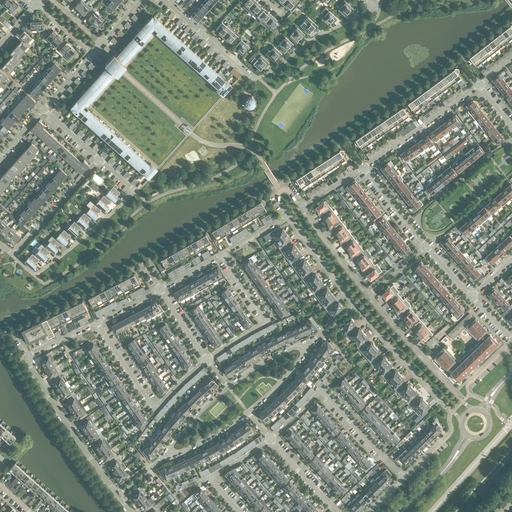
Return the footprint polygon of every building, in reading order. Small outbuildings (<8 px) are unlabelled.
[(17,2),(15,0),(13,0),(7,8),(11,11),(10,13),(13,15),(17,10),(18,11),(19,11),(20,11),(21,10),(21,9),(21,8),(20,7),(18,5),(19,4),(17,2)] [(76,0),(72,4),(75,6),(74,7),(76,9),(75,9),(78,12),(86,3),(81,0),(76,0)] [(117,4),(112,0),(105,0),(105,1),(113,8),(117,4)] [(200,1),(208,8),(212,4),(206,0),(204,0),(202,3),(200,1)] [(242,7),(247,11),(255,2),(253,0),(241,0),(240,2),(244,5),(242,7)] [(286,0),(283,4),(290,10),(290,9),(292,11),(300,1),(298,0),(286,0)] [(353,8),(343,0),(339,5),(341,6),(338,10),(344,16),(346,15),(353,8)] [(208,8),(200,1),(196,5),(204,12),(208,8)] [(255,2),(247,11),(251,15),(253,13),(257,17),(263,10),(261,9),(262,8),(255,2)] [(86,3),(78,12),(81,14),(83,15),(84,14),(86,16),(93,8),(91,6),(90,7),(86,3)] [(196,5),(193,9),(201,17),(204,12),(196,5)] [(336,17),(325,7),(321,12),(324,16),(321,19),(328,25),(329,24),(330,24),(336,17)] [(93,8),(86,16),(88,18),(87,19),(89,21),(92,24),(99,15),(95,12),(96,10),(93,8)] [(201,17),(193,9),(189,13),(197,21),(201,17)] [(264,11),(263,10),(257,17),(260,20),(259,22),(263,26),(272,17),(265,10),(264,11)] [(99,15),(92,24),(94,26),(95,26),(97,27),(99,28),(100,29),(102,29),(103,29),(103,28),(104,27),(103,26),(103,25),(107,20),(104,18),(103,19),(99,15)] [(310,32),(311,32),(317,25),(306,15),(302,20),(303,22),(300,25),(309,33),(310,32)] [(272,17),(263,26),(268,30),(270,28),(273,32),(279,25),(278,23),(272,17)] [(27,30),(25,32),(30,36),(32,34),(29,31),(31,30),(37,29),(36,19),(35,19),(33,20),(32,20),(31,21),(30,22),(30,24),(29,24),(25,28),(27,30)] [(38,19),(36,19),(37,29),(43,29),(45,30),(44,32),(46,34),(50,29),(44,23),(43,23),(43,21),(41,21),(40,20),(39,19),(38,19)] [(146,23),(144,26),(151,33),(152,32),(150,31),(153,28),(153,19),(151,19),(147,23),(146,22),(146,23)] [(155,19),(153,19),(153,28),(157,31),(156,32),(163,25),(160,22),(160,21),(159,22),(155,19)] [(222,22),(216,29),(217,30),(217,31),(223,37),(232,28),(227,24),(225,25),(222,22)] [(163,25),(156,32),(160,36),(167,28),(163,25)] [(151,33),(144,26),(140,30),(148,37),(151,33)] [(297,40),(298,41),(304,34),(295,26),(291,30),(293,32),(289,36),(296,42),(297,40)] [(167,28),(160,36),(164,39),(171,32),(167,28)] [(236,32),(232,28),(223,37),(230,43),(231,43),(233,44),(239,37),(235,34),(236,32)] [(46,34),(43,37),(45,40),(47,38),(51,42),(58,34),(55,31),(55,32),(53,30),(52,31),(50,29),(46,34)] [(511,36),(506,29),(503,31),(504,32),(502,33),(502,32),(502,33),(508,41),(509,43),(511,40),(511,36)] [(30,44),(34,40),(30,36),(25,32),(23,30),(21,33),(21,34),(20,36),(18,38),(21,41),(23,43),(25,40),(28,43),(30,44)] [(148,37),(140,30),(137,33),(144,40),(148,37)] [(171,32),(164,39),(168,43),(175,35),(171,32)] [(144,40),(137,33),(133,37),(141,44),(144,40)] [(508,41),(502,33),(499,35),(498,37),(497,36),(504,45),(508,41)] [(58,34),(51,42),(55,46),(54,47),(56,49),(64,41),(62,39),(62,38),(61,37),(61,36),(58,34)] [(175,35),(168,43),(171,46),(178,39),(175,35)] [(286,50),(293,43),(283,35),(279,40),(281,42),(278,45),(284,51),(286,50)] [(504,45),(497,36),(494,38),(495,39),(493,40),(493,39),(493,40),(499,48),(504,45)] [(141,44),(133,37),(130,41),(137,48),(141,44)] [(178,39),(171,46),(175,50),(182,42),(178,39)] [(241,39),(235,46),(237,48),(236,48),(243,55),(251,45),(246,41),(245,43),(241,39)] [(31,45),(30,44),(28,43),(25,40),(23,43),(21,41),(17,45),(25,52),(26,52),(24,50),(27,46),(29,48),(31,45)] [(499,48),(493,40),(490,42),(489,44),(495,52),(499,48)] [(63,55),(72,46),(69,43),(68,44),(67,42),(66,43),(64,41),(56,49),(63,55)] [(137,48),(130,41),(126,45),(134,52),(137,48)] [(182,42),(175,50),(179,53),(186,45),(182,42)] [(495,52),(489,44),(487,45),(486,44),(484,47),(490,55),(495,52)] [(25,52),(17,45),(14,49),(22,56),(25,52)] [(134,52),(126,45),(123,49),(131,56),(134,52)] [(186,45),(179,53),(183,57),(190,49),(186,45)] [(274,59),(275,60),(281,53),(272,45),(268,49),(267,48),(263,53),(273,61),(274,59)] [(78,56),(78,55),(78,54),(77,53),(75,51),(76,50),(74,49),(74,48),(72,46),(63,55),(70,62),(74,57),(75,57),(76,57),(77,57),(78,56)] [(490,55),(484,47),(483,47),(484,47),(482,49),(482,48),(479,50),(486,59),(490,55)] [(22,56),(14,49),(10,53),(12,55),(18,60),(22,56)] [(131,56),(123,49),(119,53),(127,60),(131,56)] [(190,49),(183,57),(187,60),(194,52),(190,49)] [(486,59),(479,50),(480,51),(478,52),(477,51),(475,54),(481,62),(486,59)] [(194,52),(187,60),(191,64),(198,56),(194,52)] [(127,60),(119,53),(116,56),(116,57),(124,64),(127,60)] [(261,68),(262,69),(268,62),(259,53),(255,58),(254,57),(250,61),(260,70),(261,68)] [(124,64),(116,57),(116,56),(114,54),(110,58),(111,58),(112,57),(122,66),(124,64)] [(481,62),(475,54),(474,54),(475,54),(473,56),(473,55),(469,58),(469,59),(469,61),(470,62),(471,63),(473,63),(474,62),(477,66),(481,62)] [(12,55),(9,59),(17,66),(21,62),(18,60),(12,55)] [(198,56),(191,64),(195,67),(202,59),(198,56)] [(111,58),(110,58),(109,59),(108,61),(107,62),(117,71),(119,68),(122,66),(112,57),(111,58)] [(17,66),(9,59),(5,63),(13,70),(17,66)] [(59,67),(61,64),(55,59),(52,62),(54,63),(51,67),(57,73),(60,69),(61,68),(59,67)] [(202,59),(195,67),(199,71),(206,63),(202,59)] [(117,71),(107,62),(108,61),(105,64),(107,67),(107,66),(115,73),(117,71)] [(13,70),(5,63),(2,67),(10,74),(13,70)] [(206,63),(199,71),(202,74),(209,66),(206,63)] [(107,66),(107,67),(104,70),(111,77),(115,73),(107,66)] [(209,66),(202,74),(206,78),(213,70),(209,66)] [(57,73),(51,67),(47,71),(53,77),(57,73)] [(450,72),(456,81),(461,78),(458,74),(459,73),(460,72),(459,70),(458,69),(457,68),(455,68),(452,71),(452,72),(451,73),(450,72)] [(8,77),(0,69),(0,77),(4,81),(8,77)] [(111,77),(104,70),(100,74),(108,81),(111,77)] [(213,70),(206,78),(210,81),(217,73),(213,70)] [(53,77),(47,71),(44,75),(42,73),(50,81),(53,77)] [(456,81),(450,72),(447,75),(448,75),(446,76),(445,76),(452,84),(456,81)] [(50,81),(42,73),(38,77),(46,85),(50,81)] [(217,73),(210,81),(214,85),(221,77),(217,73)] [(501,73),(492,80),(494,82),(495,82),(496,84),(503,78),(504,77),(501,73)] [(108,81),(100,74),(97,78),(105,85),(108,81)] [(452,84),(445,76),(442,78),(443,79),(441,80),(441,79),(447,88),(452,84)] [(46,85),(38,77),(38,78),(40,79),(36,83),(42,89),(46,85)] [(221,77),(214,85),(218,88),(225,80),(225,79),(225,80),(221,77)] [(105,85),(97,78),(93,82),(101,89),(105,85)] [(503,78),(496,84),(498,85),(497,86),(499,88),(506,83),(503,78)] [(447,88),(441,79),(438,81),(438,82),(437,83),(436,82),(436,83),(443,91),(447,88)] [(225,80),(218,88),(224,93),(231,85),(230,86),(225,81),(226,80),(225,80)] [(42,89),(36,83),(34,81),(31,85),(39,93),(42,89)] [(101,89),(93,82),(90,86),(98,93),(101,89)] [(443,91),(436,83),(433,85),(434,85),(432,87),(438,95),(443,91)] [(506,83),(499,88),(501,91),(502,90),(503,92),(509,87),(506,83)] [(39,93),(31,85),(27,90),(35,97),(39,93)] [(98,93),(90,86),(86,90),(94,97),(98,93)] [(438,95),(432,87),(430,88),(430,87),(427,89),(433,98),(438,95)] [(511,90),(509,87),(503,92),(504,94),(506,97),(511,91),(511,90)] [(433,98),(427,89),(427,90),(426,91),(425,91),(422,93),(429,101),(433,98)] [(94,97),(86,90),(83,94),(91,101),(94,97)] [(36,101),(26,93),(22,97),(21,96),(31,106),(36,101)] [(429,101),(422,93),(423,94),(421,95),(421,94),(418,96),(424,105),(429,101)] [(91,101),(83,94),(79,97),(87,104),(91,101)] [(31,106),(21,96),(17,100),(26,108),(29,104),(31,106)] [(252,106),(255,103),(254,99),(251,96),(247,97),(244,100),(245,104),(248,107),(252,106)] [(424,105),(418,96),(418,97),(417,98),(416,97),(413,100),(420,108),(424,105)] [(87,104),(79,97),(77,101),(76,100),(76,101),(77,102),(74,105),(74,107),(82,107),(85,103),(87,105),(87,104)] [(26,108),(17,100),(13,105),(22,112),(26,108)] [(420,108),(413,100),(414,100),(412,102),(411,101),(408,103),(415,112),(420,108)] [(473,100),(466,105),(470,110),(476,105),(475,103),(475,102),(473,100)] [(22,112),(13,105),(10,109),(18,116),(22,112)] [(471,115),(480,108),(478,106),(476,105),(470,110),(468,111),(471,115)] [(86,110),(82,107),(74,107),(74,110),(77,113),(76,114),(77,114),(80,117),(87,109),(86,110)] [(399,110),(398,110),(404,119),(409,116),(403,107),(400,109),(401,110),(399,111),(399,110)] [(480,108),(471,115),(475,120),(483,113),(482,111),(480,108)] [(18,116),(10,109),(6,113),(15,120),(18,116)] [(91,112),(87,109),(80,117),(84,120),(91,112)] [(404,119),(398,110),(396,112),(396,113),(394,114),(394,113),(400,122),(404,119)] [(95,116),(91,112),(84,120),(88,124),(95,116)] [(15,120),(6,113),(8,115),(5,119),(11,124),(15,120)] [(400,122),(394,113),(391,115),(391,116),(390,117),(389,117),(395,126),(400,122)] [(484,115),(483,113),(475,120),(478,124),(487,117),(485,114),(484,115)] [(456,114),(451,118),(457,126),(462,123),(456,114)] [(99,119),(95,116),(88,124),(92,127),(99,119)] [(395,126),(389,117),(386,119),(387,119),(385,121),(384,120),(390,129),(395,126)] [(487,117),(478,124),(482,128),(490,121),(488,120),(489,119),(487,117)] [(457,126),(451,118),(447,121),(453,129),(457,126)] [(5,119),(1,123),(8,128),(11,124),(5,119)] [(103,123),(99,119),(92,127),(96,131),(103,123)] [(39,120),(30,130),(35,134),(36,133),(42,127),(44,124),(39,120)] [(390,129),(384,120),(381,122),(382,123),(380,124),(386,132),(390,129)] [(453,129),(447,121),(443,124),(449,133),(453,129)] [(485,133),(494,125),(492,123),(491,123),(490,121),(482,128),(481,128),(485,133)] [(107,126),(103,123),(96,131),(100,134),(107,126)] [(386,132),(380,124),(378,125),(378,124),(375,126),(381,135),(386,132)] [(449,133),(443,124),(438,127),(444,136),(449,133)] [(490,135),(497,130),(495,128),(496,128),(494,125),(485,133),(488,137),(490,135)] [(111,130),(107,126),(100,134),(104,138),(111,130)] [(381,135),(375,126),(375,127),(374,128),(373,128),(370,130),(376,139),(381,135)] [(42,127),(36,133),(40,136),(46,130),(42,127)] [(444,136),(438,127),(434,131),(440,139),(444,136)] [(46,130),(40,136),(44,140),(50,134),(46,130)] [(115,133),(111,130),(104,138),(108,141),(115,133)] [(376,139),(370,130),(371,131),(369,132),(368,131),(366,133),(372,142),(376,139)] [(498,132),(497,130),(490,135),(494,139),(500,134),(498,131),(498,132)] [(440,139),(434,131),(429,134),(436,142),(440,139)] [(118,137),(115,133),(108,141),(111,145),(118,137)] [(372,142),(366,133),(365,133),(366,134),(364,135),(364,134),(361,136),(367,145),(372,142)] [(50,134),(44,140),(48,144),(54,137),(50,134)] [(429,147),(434,144),(427,134),(424,136),(425,137),(423,138),(429,147)] [(501,134),(500,134),(494,139),(497,143),(504,138),(502,135),(501,136),(500,134),(501,134)] [(367,145),(361,136),(361,137),(360,138),(359,137),(355,140),(355,141),(355,143),(356,144),(357,145),(359,145),(359,144),(362,148),(367,145)] [(54,137),(48,144),(52,147),(58,141),(54,137)] [(122,140),(118,137),(111,145),(115,148),(122,140)] [(429,147),(423,138),(419,141),(425,150),(429,147)] [(126,144),(122,140),(115,148),(119,151),(126,144)] [(425,150),(419,141),(418,140),(415,142),(416,143),(414,144),(420,153),(425,150)] [(58,141),(52,147),(56,151),(62,144),(58,141)] [(38,149),(32,143),(28,147),(36,155),(34,153),(38,149)] [(480,155),(484,151),(477,143),(473,146),(474,147),(473,147),(480,155)] [(62,144),(56,151),(60,154),(66,148),(62,144)] [(130,147),(126,144),(119,151),(123,155),(130,147)] [(420,153),(414,144),(410,148),(416,156),(420,153)] [(36,155),(28,147),(24,151),(33,159),(36,155)] [(134,151),(130,147),(123,155),(127,158),(134,151)] [(473,147),(469,150),(476,158),(480,155),(473,147)] [(66,148),(60,154),(64,158),(70,152),(66,148)] [(416,156),(410,148),(406,151),(412,159),(416,156)] [(335,154),(341,163),(346,159),(343,155),(344,155),(345,153),(345,152),(344,151),(342,150),(341,150),(337,152),(337,153),(336,154),(335,154)] [(469,150),(465,154),(472,162),(476,158),(469,150)] [(33,159),(24,151),(21,155),(29,163),(33,159)] [(138,154),(134,151),(127,158),(131,162),(138,154)] [(412,159),(406,151),(401,154),(407,162),(412,159)] [(70,152),(64,158),(68,161),(74,155),(70,152)] [(138,154),(131,162),(135,165),(142,158),(138,154)] [(330,157),(336,166),(341,163),(335,154),(332,156),(333,156),(331,157),(330,157)] [(472,162),(465,154),(461,157),(468,165),(472,162)] [(29,163),(21,155),(17,159),(25,167),(26,167),(23,165),(27,161),(29,163)] [(74,155),(68,161),(72,165),(78,159),(74,155)] [(326,160),(325,160),(331,169),(336,166),(330,157),(327,159),(328,159),(326,161),(326,160)] [(468,165),(461,157),(457,161),(463,169),(468,165)] [(142,158),(135,165),(139,169),(146,161),(142,158)] [(25,167),(17,159),(13,163),(22,171),(25,167)] [(78,159),(72,165),(76,168),(82,162),(78,159)] [(84,160),(82,162),(76,168),(75,170),(80,174),(89,164),(84,160)] [(331,169),(325,160),(322,162),(323,163),(321,164),(321,163),(327,172),(331,169)] [(146,161),(139,169),(142,172),(149,165),(146,161)] [(452,164),(459,172),(463,169),(457,161),(452,164)] [(22,171),(13,163),(10,167),(18,175),(22,171)] [(327,172),(321,163),(318,165),(318,166),(316,167),(322,175),(327,172)] [(384,170),(385,172),(391,167),(388,163),(381,168),(383,171),(384,170)] [(156,170),(149,165),(142,172),(143,173),(143,172),(149,177),(156,170)] [(391,167),(385,172),(386,174),(388,177),(396,170),(393,166),(391,167)] [(451,166),(446,169),(453,177),(457,174),(451,166)] [(18,175),(10,167),(6,171),(12,177),(16,173),(18,175)] [(67,174),(59,167),(55,171),(63,179),(67,174)] [(322,175),(316,167),(314,168),(314,167),(311,169),(317,178),(322,175)] [(317,178),(311,169),(311,170),(310,171),(309,170),(306,172),(312,181),(317,178)] [(446,169),(442,173),(449,181),(453,177),(446,169)] [(396,170),(388,177),(390,179),(392,180),(400,174),(396,170)] [(12,177),(6,171),(3,175),(11,183),(15,179),(12,177)] [(63,179),(55,171),(51,175),(59,183),(63,179)] [(312,181),(306,172),(307,173),(305,174),(304,174),(302,175),(307,184),(312,181)] [(449,181),(442,173),(438,176),(445,184),(449,181)] [(400,174),(392,180),(393,182),(393,183),(395,185),(403,178),(400,174)] [(11,183),(3,175),(0,178),(0,180),(7,187),(11,183)] [(48,179),(56,187),(59,183),(51,175),(51,176),(53,177),(50,181),(48,179)] [(307,184),(302,175),(301,176),(302,176),(300,177),(296,179),(295,181),(295,182),(296,184),(298,184),(299,184),(300,184),(303,188),(307,184)] [(445,184),(438,176),(434,179),(440,187),(445,184)] [(403,178),(395,185),(396,188),(397,187),(398,189),(405,184),(401,180),(403,178)] [(56,187),(48,179),(44,183),(52,191),(56,187)] [(355,179),(347,186),(351,190),(358,184),(357,182),(355,179)] [(440,187),(434,179),(430,183),(436,191),(440,187)] [(93,182),(90,185),(97,191),(99,188),(93,182)] [(52,191),(44,183),(40,187),(48,195),(52,191)] [(405,184),(398,189),(400,191),(399,191),(401,194),(408,188),(410,187),(407,183),(405,184)] [(430,183),(425,186),(432,194),(436,191),(430,183)] [(358,184),(351,190),(349,191),(352,196),(362,188),(360,186),(359,186),(358,184)] [(118,195),(120,193),(113,186),(110,190),(109,190),(109,189),(106,186),(102,191),(105,194),(111,199),(113,201),(114,201),(115,201),(116,200),(117,199),(117,198),(117,197),(116,196),(117,195),(118,195)] [(42,189),(39,193),(45,199),(48,195),(40,187),(40,188),(42,189)] [(408,188),(401,194),(403,196),(404,196),(405,198),(411,193),(413,191),(410,187),(408,188)] [(362,188),(352,196),(354,194),(357,198),(365,193),(363,191),(364,191),(362,188)] [(511,193),(507,188),(506,189),(505,189),(503,191),(510,199),(511,197),(511,193)] [(510,199),(503,191),(501,193),(499,195),(506,203),(510,199)] [(37,192),(33,196),(41,203),(45,199),(39,193),(37,192)] [(365,193),(357,198),(355,200),(359,204),(369,197),(367,194),(366,195),(365,193)] [(411,193),(405,198),(406,199),(406,200),(408,202),(415,197),(411,193)] [(108,204),(110,201),(111,199),(105,194),(104,196),(103,195),(100,199),(99,198),(95,203),(104,210),(106,210),(107,209),(107,208),(107,207),(108,206),(106,205),(108,203),(108,204)] [(506,203),(499,195),(497,196),(495,198),(502,206),(506,203)] [(41,203),(33,196),(30,200),(38,207),(41,203)] [(415,197),(408,202),(410,205),(410,204),(412,206),(420,200),(417,196),(415,197)] [(369,197),(359,204),(361,203),(364,207),(371,201),(370,199),(369,197)] [(502,206),(495,198),(492,200),(493,200),(491,202),(498,210),(502,206)] [(30,200),(26,204),(34,211),(38,207),(30,200)] [(323,214),(332,207),(332,206),(330,207),(326,200),(316,208),(318,211),(319,210),(323,214)] [(420,200),(412,206),(413,208),(415,211),(423,204),(420,200)] [(260,201),(255,204),(261,213),(266,210),(263,206),(264,205),(265,204),(264,202),(263,201),(262,201),(260,201)] [(371,201),(364,207),(367,211),(375,205),(373,203),(371,201)] [(498,210),(491,202),(489,203),(486,205),(493,213),(498,210)] [(34,211),(26,204),(22,208),(30,215),(34,211)] [(90,207),(86,211),(94,219),(95,219),(96,219),(97,218),(98,217),(98,215),(97,213),(98,212),(98,213),(101,210),(94,204),(90,208),(90,207)] [(261,213),(255,204),(250,207),(256,216),(261,213)] [(375,205),(367,211),(371,216),(378,210),(377,208),(375,205)] [(256,216),(250,207),(246,210),(251,219),(256,216)] [(337,215),(332,209),(333,208),(332,207),(323,214),(326,219),(325,219),(327,222),(337,215)] [(482,209),(481,211),(487,218),(492,215),(484,207),(482,209)] [(30,215),(22,208),(19,212),(27,219),(30,215)] [(251,219),(246,210),(241,213),(246,222),(251,219)] [(378,210),(371,216),(374,220),(382,214),(380,211),(379,211),(378,210)] [(487,218),(481,211),(479,212),(476,214),(483,222),(487,218)] [(27,219),(19,212),(15,216),(23,223),(27,219)] [(76,220),(84,228),(85,227),(86,227),(87,226),(88,225),(88,224),(88,223),(87,222),(88,221),(89,221),(91,219),(84,213),(80,216),(76,220)] [(246,222),(241,213),(236,216),(241,225),(246,222)] [(483,222),(476,214),(474,216),(473,218),(479,226),(483,222)] [(333,229),(343,221),(342,220),(341,221),(337,215),(327,222),(329,225),(330,224),(333,229)] [(383,215),(373,223),(377,227),(386,220),(385,218),(383,215)] [(241,225),(236,216),(231,219),(236,228),(241,225)] [(479,226),(473,218),(471,219),(470,219),(468,221),(475,229),(479,226)] [(236,228),(231,219),(226,222),(232,231),(236,228)] [(386,220),(377,227),(379,226),(382,230),(390,224),(388,221),(388,222),(386,220)] [(66,229),(74,236),(75,236),(76,236),(77,235),(78,234),(78,232),(77,231),(78,229),(79,230),(81,227),(74,221),(70,225),(70,224),(66,229)] [(348,229),(343,223),(344,222),(343,221),(333,229),(337,233),(336,234),(338,236),(348,229)] [(475,229),(468,221),(466,223),(464,225),(471,233),(475,229)] [(232,231),(226,222),(221,225),(227,234),(232,231)] [(6,224),(0,231),(0,232),(1,234),(0,234),(3,237),(12,227),(12,226),(11,228),(6,224)] [(390,224),(382,230),(386,234),(384,235),(384,236),(393,228),(391,226),(392,226),(390,224)] [(227,234),(221,225),(216,228),(222,237),(227,234)] [(471,233),(464,225),(463,226),(462,226),(460,228),(467,236),(471,233)] [(17,231),(12,227),(3,237),(6,239),(7,239),(8,240),(17,231)] [(222,237),(216,228),(210,232),(212,236),(211,236),(215,241),(222,237)] [(393,228),(384,236),(387,240),(397,232),(395,230),(394,230),(393,228)] [(56,237),(64,245),(65,244),(66,244),(67,243),(68,242),(68,241),(68,240),(67,239),(68,238),(71,236),(64,229),(60,233),(59,233),(56,237)] [(277,233),(274,229),(263,236),(264,237),(265,238),(265,239),(266,239),(267,239),(269,239),(271,237),(273,236),(277,240),(286,234),(284,231),(282,229),(277,233)] [(344,243),(354,235),(353,234),(352,235),(348,229),(338,236),(340,239),(341,239),(344,243)] [(17,231),(8,240),(10,242),(9,242),(12,245),(13,245),(14,245),(15,245),(16,244),(17,243),(16,242),(16,241),(20,237),(15,233),(17,231)] [(397,232),(387,240),(389,238),(393,243),(400,237),(398,235),(399,234),(397,232)] [(207,233),(200,237),(206,246),(207,248),(211,246),(213,250),(216,248),(212,242),(210,243),(208,238),(209,237),(207,233)] [(286,234),(277,240),(279,243),(277,245),(280,250),(286,245),(284,243),(289,239),(288,237),(286,234)] [(358,243),(354,237),(355,236),(354,235),(344,243),(348,247),(347,248),(349,251),(358,243)] [(50,250),(54,253),(54,252),(56,252),(57,251),(57,250),(57,249),(58,248),(56,247),(57,246),(58,246),(60,244),(51,236),(48,240),(49,241),(45,245),(47,246),(50,250)] [(448,237),(442,243),(444,245),(446,247),(445,247),(446,247),(452,241),(454,240),(450,236),(448,237)] [(206,246),(200,237),(195,240),(201,249),(206,246)] [(400,237),(393,243),(396,247),(404,241),(402,238),(401,238),(400,237)] [(511,245),(505,239),(501,243),(507,249),(510,247),(509,246),(511,245)] [(201,249),(195,240),(190,243),(196,252),(201,249)] [(404,241),(396,247),(399,251),(397,252),(398,252),(407,245),(405,243),(406,243),(404,241)] [(452,241),(446,247),(448,249),(450,251),(456,245),(452,241)] [(196,252),(190,243),(185,245),(191,255),(196,252)] [(358,243),(349,251),(351,254),(352,253),(355,257),(364,251),(358,243)] [(507,249),(501,243),(497,246),(503,252),(505,251),(507,249)] [(35,253),(43,261),(44,260),(45,260),(46,260),(47,258),(47,257),(47,256),(46,255),(47,254),(48,254),(50,252),(49,251),(50,250),(47,246),(45,248),(41,244),(38,248),(39,249),(35,253)] [(288,248),(286,245),(280,250),(282,252),(284,251),(288,255),(297,248),(295,246),(294,246),(293,244),(288,248)] [(456,245),(450,251),(451,252),(451,253),(453,255),(459,250),(461,248),(457,244),(456,245)] [(191,255),(185,245),(180,248),(186,257),(191,255)] [(407,245),(398,252),(401,257),(411,249),(408,246),(408,247),(407,245)] [(503,252),(497,246),(493,250),(500,257),(502,254),(503,252)] [(186,257),(180,248),(175,251),(181,260),(186,257)] [(297,248),(288,255),(290,259),(288,260),(291,265),(297,260),(295,258),(300,254),(299,252),(299,251),(297,248)] [(367,249),(364,251),(355,257),(358,262),(360,265),(369,258),(372,256),(367,249)] [(459,250),(453,255),(455,258),(455,257),(457,259),(463,254),(459,250)] [(500,257),(493,250),(489,254),(495,260),(497,258),(497,259),(500,257)] [(181,260),(175,251),(170,254),(176,263),(181,260)] [(37,262),(39,260),(32,253),(29,257),(28,257),(26,258),(24,261),(33,269),(33,268),(34,268),(36,267),(36,266),(36,265),(36,264),(35,263),(36,262),(37,262)] [(176,263),(170,254),(166,256),(165,256),(171,266),(176,263)] [(463,254),(457,259),(458,261),(460,263),(468,256),(466,257),(463,254)] [(495,260),(489,254),(485,258),(492,264),(494,262),(494,261),(495,260)] [(387,255),(385,257),(392,266),(395,264),(387,255)] [(171,266),(165,256),(160,259),(159,260),(159,262),(159,263),(157,264),(161,272),(171,266)] [(248,259),(243,263),(246,268),(255,261),(251,256),(248,258),(248,259)] [(468,256),(460,263),(462,266),(462,265),(464,267),(472,260),(468,256)] [(369,258),(360,265),(362,268),(363,267),(366,272),(377,264),(377,263),(375,265),(369,258)] [(299,263),(297,260),(291,265),(297,272),(308,263),(306,260),(306,261),(304,259),(299,263)] [(472,260),(464,267),(466,269),(465,269),(467,271),(474,266),(476,264),(472,260)] [(255,261),(246,268),(249,272),(255,268),(258,266),(255,261)] [(421,261),(414,268),(417,272),(424,265),(423,264),(423,263),(421,261)] [(308,263),(297,272),(302,280),(308,275),(306,273),(311,269),(310,267),(311,266),(308,263)] [(376,280),(387,271),(387,270),(386,270),(385,269),(384,269),(383,270),(382,270),(377,264),(366,272),(369,276),(368,277),(371,280),(374,277),(376,280)] [(424,265),(417,272),(421,276),(428,269),(426,267),(424,265)] [(255,268),(249,272),(252,276),(258,272),(261,270),(258,266),(255,268)] [(474,266),(467,271),(469,274),(470,273),(471,275),(477,270),(474,266)] [(225,276),(219,267),(213,271),(217,278),(218,280),(225,276)] [(428,269),(421,276),(424,280),(431,273),(430,272),(430,271),(428,269)] [(258,272),(252,276),(255,281),(262,276),(264,275),(261,270),(258,272)] [(477,270),(471,275),(473,277),(472,277),(475,279),(477,277),(481,274),(477,270)] [(213,271),(208,274),(212,280),(213,283),(218,280),(217,278),(213,271)] [(431,273),(424,280),(422,281),(426,285),(435,277),(433,275),(431,273)] [(134,274),(129,277),(134,286),(139,284),(137,279),(138,278),(138,277),(138,275),(137,274),(135,274),(134,274)] [(208,274),(203,276),(207,283),(212,280),(208,274)] [(310,278),(308,275),(302,280),(308,287),(320,278),(317,275),(315,274),(310,278)] [(207,283),(203,276),(198,279),(202,286),(204,288),(208,286),(207,283)] [(262,276),(255,281),(259,285),(265,281),(262,276)] [(134,286),(129,277),(128,277),(124,279),(128,289),(134,286)] [(435,277),(426,285),(426,286),(428,284),(432,288),(439,281),(437,280),(438,279),(435,277)] [(322,281),(320,278),(308,287),(314,294),(319,290),(318,287),(323,283),(321,281),(322,281)] [(128,289),(124,279),(118,282),(123,292),(128,289)] [(198,279),(194,282),(197,288),(199,291),(204,288),(202,286),(198,279)] [(265,281),(259,285),(262,290),(268,285),(265,281)] [(439,281),(432,288),(435,292),(443,285),(441,283),(440,283),(439,281)] [(123,292),(118,282),(113,285),(118,294),(123,292)] [(194,282),(189,284),(193,291),(194,293),(199,291),(197,288),(194,282)] [(193,291),(189,284),(184,287),(188,293),(189,296),(194,293),(193,291)] [(386,296),(389,300),(399,291),(393,284),(383,294),(385,297),(386,296)] [(118,294),(113,285),(108,287),(113,297),(118,294)] [(268,285),(262,290),(265,294),(271,290),(268,285)] [(443,285),(435,292),(439,296),(446,290),(444,288),(445,288),(443,285)] [(492,297),(498,292),(500,290),(496,286),(488,294),(490,296),(491,296),(492,297)] [(113,297),(108,287),(103,290),(108,299),(113,297)] [(184,287),(180,290),(183,296),(184,298),(189,296),(188,293),(184,287)] [(227,288),(221,293),(219,294),(222,299),(224,297),(230,293),(227,288)] [(268,298),(277,292),(273,288),(271,290),(265,294),(268,298)] [(321,292),(319,290),(314,294),(319,302),(331,293),(329,290),(328,290),(327,288),(321,292)] [(108,299),(103,290),(98,293),(103,302),(108,299)] [(175,292),(178,299),(179,301),(184,298),(183,296),(180,290),(175,292)] [(446,290),(439,296),(442,300),(450,293),(448,291),(447,291),(446,290)] [(399,291),(389,300),(393,304),(392,305),(394,308),(405,298),(403,300),(398,293),(400,292),(399,291)] [(271,303),(277,298),(277,299),(280,297),(277,292),(268,298),(271,303)] [(498,292),(492,297),(494,299),(493,299),(496,302),(502,296),(498,292)] [(103,302),(98,293),(93,295),(98,305),(103,302)] [(230,293),(224,297),(222,299),(225,303),(227,302),(233,297),(230,293)] [(331,293),(319,302),(320,302),(322,300),(326,305),(323,306),(325,309),(331,304),(329,302),(334,298),(333,296),(333,295),(331,293)] [(450,293),(442,300),(446,304),(453,298),(451,296),(452,296),(450,293)] [(98,305),(93,295),(87,298),(89,303),(90,302),(93,307),(98,305)] [(502,296),(496,302),(498,304),(500,305),(506,300),(502,296)] [(233,297),(227,302),(225,303),(228,307),(230,306),(237,302),(233,297)] [(277,298),(271,303),(274,307),(281,303),(277,299),(277,298)] [(405,298),(394,308),(397,310),(398,310),(401,314),(411,305),(405,298)] [(450,308),(457,301),(455,299),(453,298),(446,304),(444,306),(448,310),(450,308)] [(83,300),(77,303),(83,315),(88,313),(84,305),(85,304),(83,300)] [(506,300),(500,305),(501,307),(503,310),(509,304),(506,300)] [(281,303),(274,307),(278,312),(286,305),(283,301),(281,303)] [(457,301),(450,308),(453,312),(451,313),(451,314),(460,306),(459,304),(457,301)] [(237,302),(230,306),(228,307),(232,312),(234,310),(240,306),(237,302)] [(83,315),(77,303),(77,304),(72,306),(76,316),(81,313),(82,315),(83,315)] [(163,311),(159,304),(157,305),(156,303),(151,305),(154,312),(155,314),(163,311)] [(334,314),(343,307),(340,304),(338,303),(333,307),(331,304),(325,309),(332,317),(335,315),(334,314)] [(151,305),(146,308),(149,314),(151,317),(155,314),(154,312),(151,305)] [(200,311),(202,310),(198,305),(190,311),(193,315),(200,311)] [(286,305),(278,312),(281,316),(284,314),(285,316),(290,314),(288,311),(290,310),(286,305)] [(411,305),(401,314),(405,318),(404,319),(406,321),(415,313),(410,307),(411,305)] [(76,316),(72,306),(67,308),(71,318),(76,316)] [(240,306),(234,310),(232,312),(235,316),(243,310),(240,306)] [(462,311),(464,309),(462,307),(460,306),(451,314),(457,320),(464,314),(462,311)] [(505,316),(511,309),(508,307),(502,313),(505,316)] [(71,318),(67,308),(61,311),(66,321),(71,318)] [(149,314),(146,308),(141,310),(145,317),(146,319),(151,317),(149,314)] [(141,310),(136,313),(140,319),(145,317),(141,310)] [(200,311),(193,315),(196,320),(203,315),(205,314),(202,310),(200,311)] [(246,315),(243,310),(235,316),(238,321),(246,315)] [(66,321),(61,311),(61,312),(60,312),(56,313),(61,323),(62,325),(67,323),(66,321)] [(61,323),(56,313),(53,315),(53,316),(52,316),(51,316),(56,326),(61,323)] [(136,313),(132,315),(135,322),(140,319),(136,313)] [(413,327),(422,319),(421,318),(420,319),(415,313),(406,321),(408,324),(409,323),(413,327)] [(469,313),(452,330),(448,334),(453,339),(465,327),(479,342),(459,361),(445,346),(437,354),(438,355),(436,357),(447,369),(448,368),(452,371),(451,372),(459,381),(499,343),(494,338),(493,339),(492,337),(493,337),(489,333),(491,332),(490,331),(488,330),(489,331),(488,331),(487,331),(487,330),(476,318),(471,323),(470,322),(474,318),(469,313)] [(132,315),(127,318),(130,324),(135,322),(132,315)] [(203,315),(196,320),(200,324),(206,320),(203,315)] [(249,319),(246,315),(238,321),(241,325),(243,323),(249,319)] [(56,326),(51,316),(46,318),(51,328),(56,326)] [(304,321),(304,322),(304,321),(312,332),(315,330),(314,329),(316,327),(314,325),(316,323),(311,316),(304,321)] [(45,330),(48,337),(48,336),(53,333),(53,334),(54,334),(51,328),(46,318),(41,321),(41,320),(40,320),(40,321),(40,322),(38,323),(38,322),(22,329),(28,341),(43,334),(42,331),(45,330)] [(130,324),(127,318),(122,320),(125,327),(130,324)] [(206,320),(200,324),(203,329),(209,324),(211,323),(208,318),(206,320)] [(344,332),(347,335),(352,330),(350,328),(355,324),(354,322),(354,321),(352,318),(343,326),(347,330),(344,332)] [(249,319),(243,323),(241,325),(244,329),(252,324),(249,319)] [(427,327),(422,321),(423,320),(422,319),(413,327),(416,331),(416,332),(418,335),(427,327)] [(122,320),(117,323),(121,329),(122,332),(127,329),(125,327),(122,320)] [(304,321),(304,322),(300,323),(305,335),(308,334),(307,332),(311,330),(312,332),(304,321)] [(116,332),(121,329),(117,323),(112,325),(116,332)] [(209,324),(203,329),(206,333),(212,329),(214,327),(211,323),(209,324)] [(300,323),(295,325),(299,336),(301,335),(302,336),(305,335),(300,323)] [(165,324),(157,330),(160,334),(168,328),(165,324)] [(290,328),(291,330),(295,339),(298,338),(297,337),(299,336),(295,325),(290,328)] [(215,333),(217,332),(214,327),(212,329),(206,333),(209,337),(215,333)] [(427,327),(418,335),(420,338),(421,337),(425,341),(433,334),(427,327)] [(163,339),(172,333),(168,328),(160,334),(163,339)] [(354,333),(352,330),(347,335),(349,337),(351,335),(355,340),(364,332),(361,330),(359,328),(354,333)] [(291,330),(286,332),(290,340),(292,339),(292,340),(295,339),(291,330)] [(215,333),(209,337),(212,342),(218,338),(220,336),(217,332),(215,333)] [(280,332),(275,335),(280,345),(282,343),(282,345),(285,343),(280,332)] [(280,332),(285,343),(288,342),(287,341),(290,340),(286,332),(281,334),(280,332)] [(364,332),(355,340),(359,345),(356,347),(359,349),(364,344),(362,342),(367,338),(366,336),(366,335),(364,332)] [(172,333),(163,339),(166,343),(175,337),(172,333)] [(270,337),(271,339),(276,348),(278,347),(278,346),(280,345),(275,335),(270,337)] [(215,346),(223,341),(220,336),(218,338),(212,342),(215,346)] [(169,347),(178,341),(175,337),(166,343),(169,347)] [(265,340),(266,342),(270,349),(272,348),(273,350),(276,348),(271,339),(270,337),(265,340)] [(137,344),(138,343),(135,338),(127,344),(130,348),(137,344)] [(172,352),(181,346),(178,341),(169,347),(172,352)] [(337,349),(331,342),(329,344),(327,341),(325,343),(324,342),(322,344),(323,345),(330,354),(337,349)] [(266,342),(261,345),(266,353),(269,352),(268,351),(270,349),(266,342)] [(366,347),(364,344),(359,349),(365,356),(376,347),(373,344),(371,342),(366,347)] [(90,353),(96,348),(97,347),(96,345),(95,346),(93,343),(84,350),(88,354),(90,353)] [(140,348),(142,347),(138,343),(137,344),(130,348),(133,353),(140,348)] [(261,355),(255,345),(250,348),(257,359),(259,357),(258,356),(261,355)] [(255,345),(261,355),(263,354),(263,355),(266,353),(261,345),(256,347),(255,345)] [(323,345),(320,349),(319,348),(317,350),(325,356),(327,358),(330,354),(323,345)] [(181,346),(172,352),(175,356),(184,350),(181,346)] [(143,353),(145,352),(145,351),(142,347),(140,348),(133,353),(137,357),(143,353)] [(376,347),(365,356),(371,363),(376,358),(374,356),(379,352),(378,350),(378,349),(376,347)] [(96,348),(90,353),(93,357),(91,358),(91,359),(99,353),(96,348)] [(246,351),(247,353),(251,360),(253,359),(254,360),(257,359),(250,348),(246,351)] [(180,359),(187,355),(184,350),(175,356),(178,361),(180,359)] [(325,356),(317,350),(315,352),(316,353),(315,355),(322,360),(324,362),(327,358),(325,356)] [(42,367),(54,360),(50,352),(43,355),(45,358),(39,362),(42,367)] [(146,357),(148,356),(145,352),(143,353),(137,357),(140,362),(146,357)] [(99,353),(91,359),(94,363),(103,357),(99,353)] [(247,353),(242,356),(247,364),(250,363),(249,362),(251,360),(247,353)] [(236,357),(237,359),(242,366),(244,365),(245,366),(247,364),(242,356),(241,354),(236,357)] [(187,355),(180,359),(183,364),(181,365),(190,359),(187,355)] [(322,360),(315,355),(313,357),(312,356),(310,359),(318,365),(321,366),(324,362),(322,360)] [(149,362),(151,361),(148,356),(146,357),(140,362),(143,366),(149,362)] [(379,361),(376,358),(371,363),(373,366),(375,364),(379,368),(388,360),(386,358),(385,358),(383,356),(379,361)] [(97,367),(106,361),(103,357),(94,363),(97,367)] [(231,360),(233,362),(239,371),(241,369),(240,368),(242,366),(237,359),(236,357),(231,360)] [(190,359),(181,365),(185,370),(193,364),(190,359)] [(318,365),(310,359),(309,361),(310,362),(308,364),(315,369),(317,371),(321,366),(318,365)] [(54,360),(42,367),(45,372),(57,365),(54,360)] [(388,360),(379,368),(383,373),(381,375),(383,377),(389,372),(387,370),(392,365),(390,364),(391,363),(388,360)] [(100,372),(109,366),(106,361),(97,367),(100,372)] [(152,366),(154,365),(151,361),(149,362),(143,366),(144,368),(143,369),(145,372),(146,371),(152,366)] [(233,362),(228,365),(233,372),(235,371),(236,372),(239,371),(233,362)] [(315,369),(308,364),(307,366),(306,365),(304,367),(312,373),(314,375),(317,371),(315,369)] [(56,376),(62,373),(61,370),(57,365),(45,372),(48,377),(54,374),(56,376)] [(155,371),(157,370),(154,365),(152,366),(146,371),(149,375),(155,371)] [(224,369),(229,377),(232,375),(231,374),(233,372),(228,365),(224,369)] [(103,377),(112,370),(109,366),(100,372),(99,373),(102,377),(103,377)] [(312,373),(304,367),(302,369),(303,370),(301,372),(308,378),(310,380),(314,375),(312,373)] [(108,379),(115,375),(112,370),(103,377),(106,381),(108,379)] [(160,374),(157,370),(155,371),(149,375),(152,380),(158,375),(160,374)] [(391,374),(389,372),(383,377),(390,384),(401,374),(398,371),(398,372),(396,370),(391,374)] [(308,378),(301,372),(300,374),(299,373),(297,375),(304,382),(308,378)] [(62,373),(56,376),(57,379),(52,383),(55,388),(67,380),(62,373)] [(401,374),(390,384),(392,382),(396,386),(394,388),(396,391),(401,386),(399,384),(404,379),(403,377),(401,374)] [(115,375),(108,379),(111,384),(118,379),(115,375)] [(158,375),(152,380),(155,384),(161,380),(158,375)] [(304,382),(297,375),(295,378),(296,379),(294,380),(301,386),(304,382)] [(216,388),(218,386),(210,376),(206,380),(213,388),(215,387),(216,388)] [(164,378),(161,380),(155,384),(158,388),(164,384),(167,383),(164,378)] [(349,382),(345,378),(337,385),(341,389),(346,384),(349,382)] [(67,380),(55,388),(58,393),(67,387),(64,383),(67,381),(67,380)] [(213,388),(206,380),(202,384),(210,393),(212,391),(211,390),(213,388)] [(301,386),(294,380),(293,382),(292,381),(290,383),(299,392),(303,388),(301,386)] [(113,391),(122,385),(119,381),(112,385),(112,386),(109,387),(113,392),(113,391)] [(349,382),(346,384),(341,389),(344,393),(350,388),(352,386),(349,382)] [(299,392),(290,383),(288,386),(289,387),(287,388),(295,396),(299,392)] [(164,384),(158,388),(161,393),(167,389),(164,384)] [(210,393),(202,384),(198,387),(205,396),(207,394),(208,395),(210,393)] [(403,388),(401,386),(396,391),(402,398),(413,388),(411,385),(410,385),(408,384),(403,388)] [(119,395),(125,390),(122,385),(113,391),(117,396),(119,395)] [(69,397),(75,393),(70,386),(67,387),(58,393),(61,398),(67,395),(69,397)] [(352,386),(350,388),(344,393),(348,397),(353,393),(356,391),(352,386)] [(205,396),(198,387),(193,391),(202,400),(204,398),(203,397),(205,396)] [(295,396),(287,388),(285,390),(284,389),(282,391),(289,398),(293,394),(295,396)] [(413,388),(402,398),(405,396),(409,400),(406,402),(409,405),(414,399),(412,397),(417,393),(415,391),(416,390),(413,388)] [(120,400),(128,394),(125,390),(119,395),(117,396),(120,400)] [(202,400),(193,391),(189,395),(197,403),(199,401),(200,402),(202,400)] [(289,398),(282,391),(280,393),(281,394),(279,396),(287,404),(285,402),(289,398)] [(356,391),(353,393),(348,397),(351,402),(357,397),(359,395),(356,391)] [(75,393),(69,397),(70,400),(65,404),(68,409),(80,401),(77,403),(74,398),(77,396),(75,393)] [(128,394),(120,400),(123,405),(131,399),(128,394)] [(197,403),(189,395),(185,399),(187,401),(194,408),(196,406),(195,405),(197,403)] [(359,395),(357,397),(351,402),(355,406),(361,401),(363,399),(359,395)] [(287,404),(279,396),(278,398),(277,397),(274,399),(283,408),(287,404)] [(416,402),(414,399),(409,405),(415,411),(426,401),(423,398),(423,399),(421,397),(416,402)] [(131,399),(123,405),(126,409),(134,403),(131,399)] [(283,408),(274,399),(272,401),(273,402),(271,403),(277,410),(279,412),(283,408)] [(363,399),(361,401),(355,406),(359,410),(367,403),(363,399)] [(80,401),(68,409),(71,414),(80,408),(83,406),(80,401)] [(194,408),(187,401),(183,405),(189,411),(191,409),(192,410),(194,408)] [(426,401),(415,411),(419,415),(414,420),(417,423),(427,413),(425,411),(430,406),(428,404),(426,401)] [(134,403),(126,409),(129,414),(138,408),(134,403)] [(277,410),(271,403),(270,405),(269,404),(266,406),(273,413),(277,410)] [(183,405),(179,409),(186,415),(189,413),(188,412),(189,411),(183,405)] [(315,407),(312,405),(309,409),(311,411),(312,410),(315,414),(313,416),(314,416),(321,409),(317,405),(315,407)] [(360,412),(364,416),(370,411),(372,409),(368,405),(360,412)] [(82,418),(88,414),(83,406),(80,408),(71,414),(75,419),(81,415),(82,418)] [(273,413),(266,406),(264,408),(265,409),(263,411),(270,419),(275,415),(273,413)] [(132,418),(141,412),(138,408),(129,414),(132,418)] [(186,415),(179,409),(175,413),(182,419),(183,417),(185,418),(186,415)] [(321,409),(314,416),(317,420),(325,413),(321,409)] [(372,409),(370,411),(364,416),(368,420),(373,415),(376,413),(372,409)] [(182,419),(175,413),(173,411),(170,415),(172,417),(179,424),(181,421),(180,420),(182,419)] [(270,419),(263,411),(261,412),(260,411),(258,413),(266,422),(270,419)] [(135,423),(144,417),(141,412),(132,418),(135,423)] [(325,413),(317,420),(321,424),(328,417),(325,413)] [(376,413),(373,415),(368,420),(372,424),(377,419),(379,417),(376,413)] [(94,423),(89,415),(83,419),(85,422),(79,426),(83,431),(94,423)] [(147,421),(144,417),(135,423),(134,423),(137,427),(139,426),(142,431),(145,426),(144,423),(147,421)] [(179,424),(172,417),(168,421),(175,427),(176,425),(177,426),(179,424)] [(328,417),(321,424),(324,428),(332,421),(328,417)] [(379,417),(377,419),(372,424),(375,428),(381,423),(383,421),(379,417)] [(168,421),(165,425),(172,432),(174,429),(173,429),(175,427),(168,421)] [(332,421),(324,428),(326,426),(330,430),(328,432),(335,425),(332,421)] [(383,421),(381,423),(375,428),(379,432),(385,427),(387,425),(383,421)] [(435,424),(431,428),(437,434),(441,430),(439,428),(442,426),(437,421),(434,423),(435,424)] [(245,425),(243,426),(248,434),(252,430),(254,433),(256,431),(252,425),(250,426),(247,422),(244,424),(245,425)] [(94,423),(83,431),(86,436),(98,428),(94,423)] [(172,432),(165,425),(162,424),(159,428),(161,430),(168,435),(169,433),(170,434),(172,432)] [(335,425),(328,432),(332,436),(339,430),(335,425)] [(387,425),(385,427),(379,432),(383,436),(388,431),(390,429),(387,425)] [(248,434),(243,426),(241,428),(240,427),(238,428),(243,437),(248,434)] [(431,428),(430,426),(426,430),(433,438),(437,434),(431,428)] [(286,435),(289,439),(295,434),(297,432),(293,428),(292,429),(290,427),(286,430),(288,433),(286,435)] [(6,428),(0,433),(0,435),(4,439),(10,432),(8,430),(8,431),(5,428),(6,428)] [(98,428),(86,436),(90,441),(95,437),(97,439),(103,435),(101,433),(98,435),(95,430),(98,428)] [(168,435),(161,430),(159,428),(156,433),(158,434),(166,440),(168,438),(166,437),(168,435)] [(243,437),(238,428),(235,430),(236,431),(234,433),(240,442),(245,439),(243,437)] [(390,429),(388,431),(383,436),(386,440),(389,437),(392,434),(394,433),(390,429)] [(433,438),(426,430),(422,434),(429,441),(433,438)] [(339,440),(344,435),(341,431),(333,438),(335,440),(337,442),(339,440)] [(10,432),(4,439),(9,444),(15,437),(13,435),(10,433),(11,432),(10,432)] [(297,432),(295,434),(289,439),(293,443),(299,438),(301,436),(297,432)] [(394,432),(394,433),(392,434),(389,437),(386,440),(390,444),(392,442),(394,445),(401,438),(399,436),(398,436),(394,432)] [(240,442),(234,433),(232,434),(231,433),(229,435),(236,445),(240,442)] [(166,440),(158,434),(155,439),(161,444),(163,442),(164,443),(166,440)] [(429,441),(422,434),(418,438),(425,445),(429,441)] [(97,451),(108,443),(103,435),(97,439),(99,442),(93,446),(97,451)] [(236,445),(229,435),(226,436),(227,437),(225,439),(231,448),(236,445)] [(347,440),(348,439),(344,435),(339,440),(337,442),(341,446),(343,444),(347,440)] [(301,436),(299,438),(293,443),(297,447),(302,442),(305,440),(301,436)] [(425,445),(418,438),(414,441),(422,449),(425,445)] [(161,444),(155,439),(151,443),(159,449),(161,447),(160,446),(161,444)] [(231,448),(225,439),(223,440),(222,439),(220,440),(226,451),(231,448)] [(347,440),(343,444),(346,448),(351,444),(352,443),(348,439),(347,440)] [(226,451),(220,440),(217,442),(218,443),(216,444),(221,454),(226,451)] [(305,440),(302,442),(297,447),(300,451),(306,446),(308,445),(308,444),(305,440)] [(159,449),(151,443),(149,441),(147,445),(146,445),(153,454),(154,454),(156,450),(157,451),(159,449)] [(410,445),(412,447),(418,453),(422,449),(414,441),(410,445)] [(100,456),(112,448),(108,443),(97,451),(100,456)] [(354,448),(355,447),(352,443),(351,444),(346,448),(345,450),(348,454),(354,448)] [(221,454),(216,444),(214,445),(213,444),(210,446),(215,454),(220,452),(221,454)] [(153,454),(146,445),(139,450),(145,457),(147,455),(149,458),(151,456),(152,457),(154,455),(154,454),(153,454)] [(304,455),(309,451),(312,449),(308,445),(306,446),(300,451),(304,455)] [(406,449),(408,451),(414,456),(418,453),(412,447),(410,445),(406,449)] [(215,454),(210,446),(208,447),(208,448),(206,449),(211,459),(216,457),(215,454)] [(358,452),(359,451),(355,447),(354,448),(348,454),(352,458),(358,452)] [(112,448),(100,456),(104,461),(109,457),(111,459),(117,455),(112,448)] [(402,453),(403,453),(410,460),(414,456),(408,451),(406,449),(406,448),(402,452),(402,453)] [(211,459),(206,449),(204,451),(203,449),(201,451),(206,462),(211,459)] [(206,462),(201,451),(198,452),(199,453),(197,454),(200,462),(205,460),(206,462)] [(253,456),(259,462),(266,455),(262,451),(257,455),(256,454),(253,456)] [(313,455),(309,451),(304,455),(307,460),(313,455)] [(361,456),(363,455),(359,451),(358,452),(352,458),(353,459),(356,462),(361,456)] [(398,456),(395,459),(401,465),(404,462),(406,464),(410,460),(403,453),(402,453),(398,456)] [(200,462),(197,454),(194,456),(194,454),(191,456),(195,465),(200,462)] [(117,455),(111,459),(113,462),(108,466),(111,471),(122,463),(117,455)] [(266,455),(259,462),(262,466),(270,459),(266,455)] [(313,466),(320,459),(316,455),(309,462),(313,466)] [(361,456),(356,462),(359,466),(367,459),(363,455),(361,456)] [(195,465),(191,456),(188,457),(189,458),(187,459),(191,469),(190,467),(195,465)] [(185,460),(184,459),(181,460),(186,471),(191,469),(187,459),(185,460)] [(270,459),(262,466),(266,470),(273,463),(270,459)] [(317,470),(322,464),(324,463),(320,459),(313,466),(317,470)] [(367,459),(359,466),(365,472),(371,467),(369,464),(370,463),(367,459)] [(186,471),(181,460),(178,461),(179,463),(177,464),(180,471),(185,469),(186,472),(186,471)] [(15,463),(9,470),(14,474),(20,467),(18,465),(18,466),(15,463)] [(126,467),(122,463),(111,471),(115,476),(123,469),(126,467)] [(180,471),(177,464),(175,464),(174,463),(171,464),(176,476),(175,473),(180,471)] [(273,463),(266,470),(269,474),(277,467),(273,463)] [(176,476),(171,464),(169,466),(169,467),(165,469),(172,478),(176,476)] [(326,468),(322,464),(317,470),(321,474),(326,468)] [(20,467),(14,474),(16,476),(19,478),(25,472),(23,470),(20,468),(20,467)] [(165,469),(164,467),(162,469),(163,471),(161,472),(162,474),(160,476),(165,483),(172,478),(165,469)] [(277,467),(269,474),(273,478),(280,471),(277,467)] [(324,477),(330,472),(332,471),(328,467),(326,468),(321,474),(324,477)] [(239,474),(236,470),(234,468),(228,472),(225,474),(231,481),(237,476),(239,474)] [(123,469),(115,476),(119,481),(124,477),(126,479),(132,475),(130,472),(127,474),(123,469)] [(386,469),(379,475),(386,483),(390,479),(389,477),(391,474),(386,469)] [(280,471),(273,478),(277,482),(284,475),(280,471)] [(25,472),(19,478),(24,483),(30,476),(28,474),(28,475),(25,472)] [(334,476),(330,472),(324,477),(328,481),(334,476)] [(239,474),(237,476),(231,481),(235,485),(240,480),(243,478),(239,474)] [(284,475),(277,482),(280,486),(288,479),(284,475)] [(332,485),(339,478),(335,475),(334,476),(328,481),(332,485)] [(386,483),(379,475),(375,479),(383,487),(384,485),(385,486),(388,484),(386,483)] [(30,476),(24,483),(29,487),(35,480),(33,479),(30,477),(30,476)] [(243,478),(240,480),(235,485),(238,489),(244,484),(246,482),(243,478)] [(340,485),(341,484),(343,482),(339,478),(332,485),(336,489),(340,485)] [(383,487),(375,479),(371,483),(379,491),(383,487)] [(35,480),(29,487),(31,489),(26,496),(28,498),(40,485),(38,483),(37,483),(35,481),(35,480)] [(282,488),(286,492),(293,485),(289,481),(282,488)] [(246,482),(244,484),(238,489),(242,493),(248,488),(250,486),(246,482)] [(379,491),(371,483),(373,485),(369,489),(375,494),(379,491)] [(345,488),(341,484),(340,485),(336,489),(339,493),(341,492),(343,494),(348,489),(346,487),(345,487),(346,487),(345,488)] [(40,485),(34,492),(39,496),(45,489),(43,487),(42,488),(40,485)] [(140,485),(134,490),(136,492),(132,496),(133,497),(132,498),(135,501),(143,495),(139,490),(142,488),(140,485)] [(290,496),(297,489),(293,485),(286,492),(290,496)] [(250,486),(248,488),(242,493),(246,497),(251,492),(253,490),(250,486)] [(364,491),(365,492),(371,498),(375,494),(369,489),(368,487),(364,491)] [(196,500),(198,498),(204,492),(201,488),(195,493),(194,492),(192,495),(196,500)] [(45,489),(39,496),(41,498),(36,505),(38,507),(44,500),(50,494),(48,492),(47,492),(45,490),(45,489)] [(297,489),(290,496),(294,500),(301,493),(297,489)] [(253,490),(251,492),(246,497),(249,501),(255,496),(257,494),(253,490)] [(364,491),(360,494),(367,502),(371,498),(365,492),(364,491)] [(171,501),(175,498),(170,492),(166,495),(171,501)] [(204,492),(198,498),(196,500),(200,504),(200,503),(208,496),(204,492)] [(301,493),(294,500),(297,504),(304,497),(301,493)] [(50,494),(44,500),(49,505),(55,498),(53,496),(52,497),(50,494)] [(257,494),(255,496),(249,501),(253,505),(261,498),(257,494)] [(367,502),(360,494),(356,498),(363,506),(367,502)] [(143,495),(135,501),(138,506),(147,499),(143,495)] [(208,496),(200,503),(204,507),(212,500),(208,496)] [(304,497),(297,504),(301,508),(308,501),(304,497)] [(55,498),(49,505),(53,509),(60,502),(58,501),(57,501),(55,499),(55,498)] [(261,498),(253,505),(257,509),(264,502),(261,498)] [(363,506),(356,498),(352,502),(359,509),(363,506)] [(147,499),(138,506),(141,509),(142,509),(143,510),(148,507),(150,509),(155,504),(153,502),(151,504),(147,499)] [(212,500),(204,507),(207,511),(209,510),(215,504),(212,500)] [(308,501),(301,508),(305,511),(312,505),(308,501)] [(359,509),(352,502),(352,501),(345,507),(350,511),(353,510),(354,511),(356,511),(357,511),(358,511),(360,510),(359,509)] [(60,502),(53,509),(56,511),(55,511),(59,511),(65,507),(63,505),(62,505),(59,503),(60,503),(60,502)]
